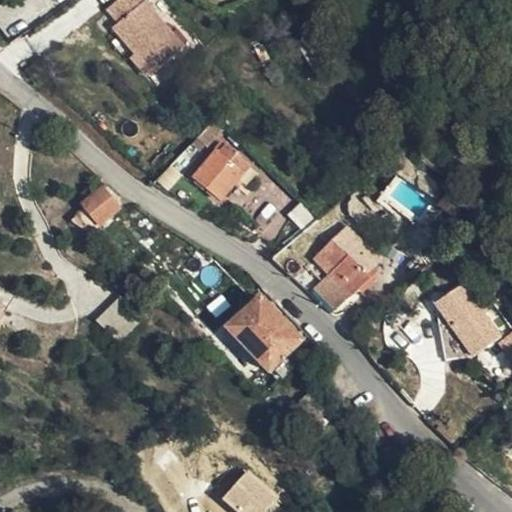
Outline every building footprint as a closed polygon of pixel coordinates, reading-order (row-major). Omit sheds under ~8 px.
[(119,35),(132,58),(160,42),(136,0),(98,0),(102,6),(95,9),(112,39),(119,35)] [(121,64),(132,58),(119,35),(112,39),(108,41),(121,64)] [(271,71),(261,43),(237,53),(247,80),(271,71)] [(244,157),(224,137),(217,144),(213,141),(192,168),(217,190),(244,157)] [(112,197),(96,179),(74,198),(91,216),(112,197)] [(296,192),(292,197),(308,214),(313,209),(296,192)] [(285,205),(300,220),(308,214),(292,197),(285,205)] [(325,270),(331,278),(335,283),(341,278),(350,288),(371,269),(366,263),(371,257),(342,223),(324,237),(330,244),(319,254),(329,266),(325,270)] [(331,305),(344,293),(335,283),(331,278),(317,290),(331,305)] [(335,283),(344,293),(350,288),(341,278),(335,283)] [(500,339),(467,281),(434,300),(467,358),(500,339)] [(298,333),(257,291),(223,323),(263,366),(298,333)] [(96,318),(116,341),(138,321),(117,299),(96,318)]
